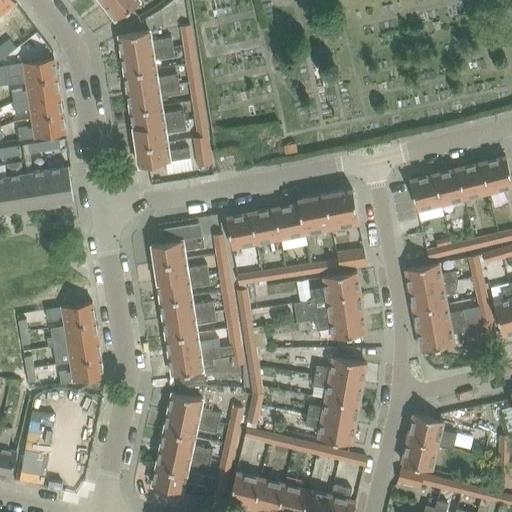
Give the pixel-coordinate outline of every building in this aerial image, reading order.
[(14,0),(0,0),(0,11),(1,13),(16,1),(14,0)] [(115,18),(138,0),(107,0),(104,3),(115,18)] [(193,41),(190,23),(181,25),(184,43),(193,41)] [(171,36),(151,39),(149,29),(119,34),(122,53),(172,45),(171,36)] [(16,46),(10,38),(9,37),(1,43),(8,52),(16,46)] [(196,60),(193,41),(184,43),(186,62),(196,60)] [(0,58),(8,52),(1,43),(0,44),(0,58)] [(155,66),(154,58),(174,55),(172,45),(122,53),(125,71),(155,66)] [(57,75),(54,57),(8,64),(10,76),(18,75),(20,82),(25,81),(25,80),(57,75)] [(199,79),(196,60),(186,62),(189,80),(199,79)] [(177,73),(157,76),(155,66),(125,71),(128,90),(178,82),(177,73)] [(60,93),(57,75),(25,80),(25,81),(27,80),(28,89),(22,90),(22,87),(11,89),(13,101),(60,93)] [(201,98),(199,79),(189,80),(190,88),(192,99),(201,98)] [(180,92),(178,82),(128,90),(131,108),(161,104),(160,95),(180,92)] [(63,112),(60,93),(13,101),(15,112),(18,112),(26,111),(25,108),(31,107),(32,117),(63,112)] [(204,116),(201,98),(192,99),(195,117),(204,116)] [(182,109),(163,112),(161,104),(131,108),(134,127),(184,119),(182,109)] [(66,130),(63,112),(32,117),(34,126),(28,127),(28,124),(20,125),(17,126),(19,138),(35,135),(66,130)] [(207,132),(204,116),(195,117),(198,135),(198,136),(207,135),(207,132)] [(186,129),(184,119),(134,127),(137,146),(167,141),(166,133),(186,129)] [(210,153),(207,135),(198,136),(194,137),(199,165),(212,163),(210,153)] [(59,137),(44,140),(45,149),(60,147),(59,137)] [(45,149),(44,140),(27,142),(28,152),(45,149)] [(190,157),(188,147),(169,150),(167,141),(137,146),(140,164),(190,157)] [(19,144),(3,147),(4,156),(20,154),(19,144)] [(227,153),(229,162),(238,161),(237,151),(227,153)] [(511,184),(511,176),(507,155),(483,161),(490,190),(511,184)] [(490,190),(483,161),(459,167),(466,196),(490,190)] [(69,165),(49,168),(48,168),(54,206),(61,205),(60,200),(74,198),(69,165)] [(466,196),(459,167),(435,173),(442,201),(466,196)] [(54,206),(48,168),(28,172),(33,204),(46,202),(47,207),(54,206)] [(33,204),(28,172),(7,175),(13,213),(21,211),(20,207),(33,204)] [(442,201),(435,173),(411,178),(418,207),(442,201)] [(13,213),(7,175),(0,176),(0,209),(6,209),(6,214),(13,213)] [(354,188),(326,193),(332,224),(359,219),(354,188)] [(332,224),(326,193),(298,199),(299,203),(304,229),(332,224)] [(305,231),(304,229),(299,203),(275,207),(280,236),(305,231)] [(280,236),(275,207),(251,212),(256,240),(280,236)] [(256,240),(251,212),(227,217),(232,245),(256,240)] [(511,227),(500,231),(502,239),(511,236),(511,227)] [(502,239),(500,231),(476,236),(478,245),(502,239)] [(214,234),(216,248),(217,252),(226,251),(223,232),(214,234)] [(186,257),(185,249),(206,246),(204,236),(153,244),(156,262),(186,257)] [(438,245),(428,247),(430,256),(454,250),(452,242),(450,236),(437,240),(438,245)] [(478,245),(476,236),(452,242),(454,250),(478,245)] [(511,255),(511,246),(502,250),(504,257),(511,255)] [(337,252),(337,257),(339,266),(367,261),(365,247),(337,252)] [(504,257),(502,250),(486,254),(488,262),(504,257)] [(229,269),(226,251),(217,252),(220,271),(229,269)] [(471,254),(475,275),(483,273),(479,252),(471,254)] [(207,264),(188,266),(186,257),(156,262),(159,280),(208,273),(207,264)] [(339,266),(337,257),(310,261),(311,270),(339,266)] [(311,270),(310,261),(286,265),(287,274),(311,270)] [(458,279),(456,269),(442,271),(440,261),(408,267),(412,287),(455,279),(458,279)] [(287,274),(286,265),(261,269),(262,278),(266,277),(287,274)] [(232,287),(229,269),(220,271),(222,289),(232,287)] [(262,278),(261,269),(235,273),(236,282),(241,281),(262,278)] [(361,290),(358,270),(325,275),(326,286),(310,288),(312,297),(361,290)] [(192,294),(191,285),(209,282),(208,273),(159,280),(162,299),(192,294)] [(488,293),(483,273),(475,275),(479,295),(488,293)] [(457,289),(455,279),(412,287),(415,307),(447,301),(445,291),(457,289)] [(511,330),(511,284),(511,281),(509,281),(510,285),(503,286),(506,298),(495,301),(504,333),(511,330)] [(235,306),(232,287),(222,289),(225,308),(235,306)] [(250,307),(248,298),(246,287),(242,288),(238,288),(241,309),(250,307)] [(364,310),(361,290),(312,297),(312,298),(307,299),(310,319),(316,318),(316,317),(364,310)] [(492,313),(488,293),(479,295),(483,315),(492,313)] [(212,301),(194,304),(192,294),(162,299),(164,317),(213,309),(212,301)] [(95,319),(92,301),(47,308),(49,320),(58,319),(58,314),(64,313),(65,324),(95,319)] [(419,327),(466,319),(464,308),(461,308),(449,311),(447,301),(415,307),(419,327)] [(238,324),(235,306),(225,308),(228,326),(238,324)] [(253,327),(250,307),(241,309),(243,323),(244,328),(253,327)] [(198,331),(197,322),(215,319),(213,309),(164,317),(167,336),(198,331)] [(367,330),(364,310),(316,317),(316,318),(317,328),(332,325),(334,335),(367,330)] [(496,333),(492,313),(483,315),(487,335),(496,333)] [(28,318),(20,319),(22,331),(30,330),(28,318)] [(98,337),(95,319),(65,324),(50,326),(51,335),(47,336),(48,345),(54,344),(98,337)] [(453,331),(465,329),(468,328),(466,319),(419,327),(423,347),(455,342),(453,331)] [(241,343),(238,324),(228,326),(231,344),(241,343)] [(256,347),(253,327),(244,328),(247,348),(256,347)] [(30,330),(22,331),(24,343),(32,342),(30,330)] [(219,337),(199,340),(198,331),(167,336),(170,354),(220,346),(219,337)] [(101,355),(98,337),(54,344),(56,362),(71,360),(101,355)] [(244,362),(241,343),(231,344),(232,354),(233,364),(242,363),(244,362)] [(213,366),(212,357),(232,354),(231,344),(220,346),(170,354),(173,372),(176,372),(178,386),(206,383),(204,368),(213,366)] [(259,366),(258,356),(256,347),(247,348),(250,367),(259,366)] [(34,354),(26,355),(28,367),(36,366),(34,354)] [(367,360),(336,355),(333,354),(331,366),(317,363),(315,372),(363,381),(367,360)] [(104,374),(101,355),(71,360),(73,370),(67,371),(66,368),(59,369),(61,381),(104,374)] [(30,379),(38,378),(36,366),(28,367),(30,379)] [(262,384),(259,366),(250,367),(253,385),(262,384)] [(359,401),(363,381),(315,372),(313,384),(328,386),(326,395),(359,401)] [(263,391),(262,384),(253,385),(254,392),(252,403),(260,404),(263,391)] [(200,407),(201,398),(172,392),(168,410),(219,420),(221,412),(200,407)] [(355,422),(359,401),(326,395),(324,404),(309,401),(307,413),(355,422)] [(248,419),(257,421),(260,404),(252,403),(250,408),(248,419)] [(233,405),(229,422),(238,424),(242,406),(233,405)] [(217,430),(219,420),(168,410),(164,428),(194,434),(196,425),(207,428),(217,430)] [(456,432),(442,428),(444,419),(415,412),(409,436),(438,443),(453,447),(456,432)] [(352,442),(355,422),(307,413),(305,423),(321,426),(319,436),(352,442)] [(235,443),(238,424),(229,422),(226,441),(235,443)] [(269,441),(272,431),(246,426),(244,435),(269,441)] [(192,443),(194,434),(164,428),(160,446),(212,457),(214,448),(192,443)] [(294,447),(296,437),(273,432),(272,431),(269,441),(294,447)] [(509,458),(510,434),(501,434),(501,458),(509,458)] [(432,468),(435,457),(438,443),(409,436),(403,460),(432,468)] [(318,452),(320,443),(296,437),(294,447),(318,452)] [(231,461),(235,443),(226,441),(222,459),(231,461)] [(320,443),(318,452),(342,458),(344,449),(320,443)] [(210,467),(212,457),(160,446),(157,465),(186,471),(188,463),(210,467)] [(365,464),(368,455),(344,449),(342,458),(365,464)] [(509,486),(509,466),(509,458),(501,458),(500,485),(509,486)] [(227,479),(231,461),(222,459),(218,478),(227,479)] [(185,479),(186,471),(157,465),(153,483),(203,494),(205,483),(185,479)] [(421,485),(422,481),(443,486),(445,478),(402,467),(399,480),(421,485)] [(254,506),(261,476),(237,470),(237,471),(230,500),(254,506)] [(261,476),(254,506),(278,511),(285,482),(261,476)] [(223,499),(227,482),(227,479),(218,478),(218,480),(214,497),(223,499)] [(461,491),(463,483),(445,478),(443,486),(461,491)] [(279,511),(303,511),(309,487),(285,482),(278,511),(279,511)] [(482,496),(484,488),(463,483),(461,491),(466,492),(482,496)] [(354,511),(357,500),(350,499),(353,488),(335,484),(333,493),(328,511),(354,511)] [(328,511),(333,493),(309,487),(303,511),(328,511)] [(504,493),(484,488),(482,496),(502,501),(504,493)] [(511,495),(504,493),(502,501),(511,503),(511,495)] [(445,511),(448,502),(439,500),(437,507),(435,511),(445,511)]
